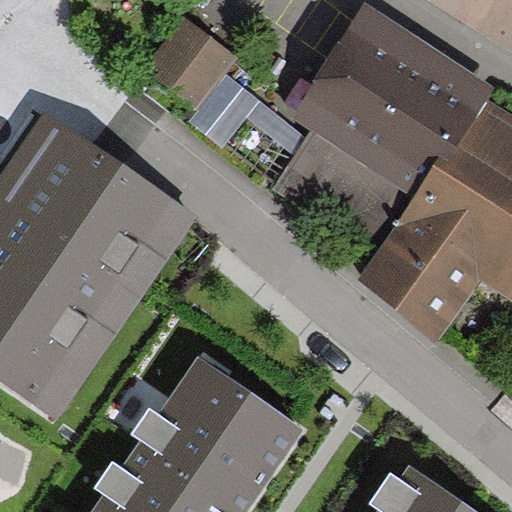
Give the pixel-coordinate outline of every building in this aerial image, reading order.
[(495,88),(364,0),(363,0),(294,114),(315,126),(272,190),(374,257),(442,153),(451,159),(488,98),(495,88)] [(231,59),(179,22),(142,74),(194,111),(231,59)] [(511,114),(488,98),(451,159),(442,153),(374,257),(359,279),(440,337),(482,278),(511,298),(511,114)] [(183,219),(48,126),(0,195),(0,378),(50,412),(183,219)] [(252,511),(309,430),(201,356),(161,414),(153,408),(134,435),(144,441),(124,470),(114,463),(96,489),(105,496),(93,511),(252,511)] [(464,511),(413,478),(389,511),(464,511)]
